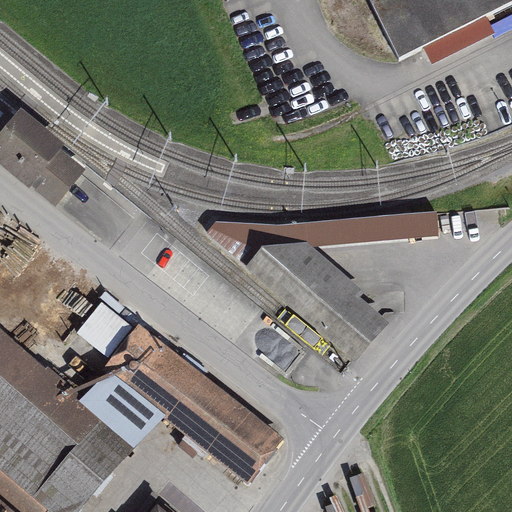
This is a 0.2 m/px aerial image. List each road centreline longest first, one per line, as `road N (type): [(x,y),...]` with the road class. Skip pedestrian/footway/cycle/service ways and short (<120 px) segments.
road 1 (tertiary): [(0,188),(334,434)]
road 2 (tertiary): [(511,242),(452,297),(334,434)]
